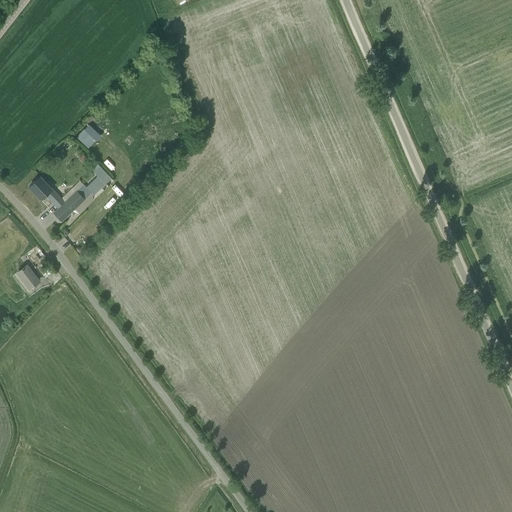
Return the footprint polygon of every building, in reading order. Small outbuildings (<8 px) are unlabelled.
[(75,136),(86,146),(94,139),(83,128),(75,136)] [(97,163),(91,169),(97,175),(103,169),(97,163)] [(76,190),(64,202),(54,192),(55,191),(52,188),(52,189),(39,176),(28,186),(40,199),(45,195),(58,208),(53,212),(61,221),(84,199),(76,190)] [(42,252),(36,256),(43,266),(49,262),(43,254),(42,252)] [(38,282),(25,266),(17,272),(30,288),(38,282)]
